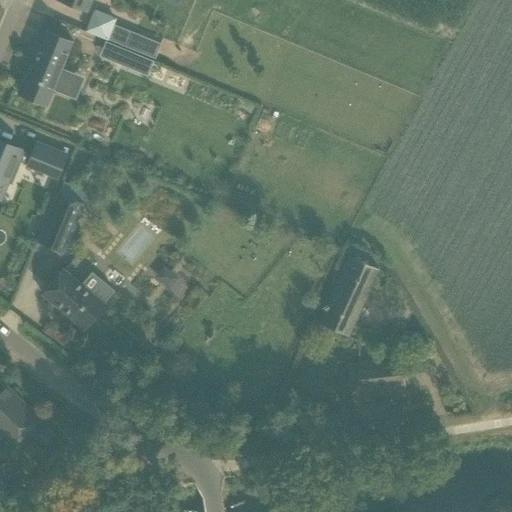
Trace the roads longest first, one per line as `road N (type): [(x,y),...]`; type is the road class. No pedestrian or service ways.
road 1 (unclassified): [(192,463),(230,466),(474,429)]
road 2 (unclassified): [(192,463),(111,419),(0,334)]
